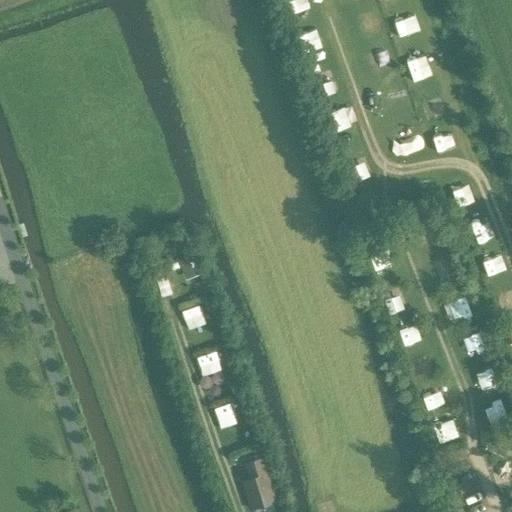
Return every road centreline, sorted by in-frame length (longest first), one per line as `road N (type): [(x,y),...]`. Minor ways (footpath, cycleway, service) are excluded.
road 1 (track): [(511,263),(472,169),(448,163),(393,171),(377,161),(326,0)]
road 2 (track): [(398,228),(471,416),(495,511)]
